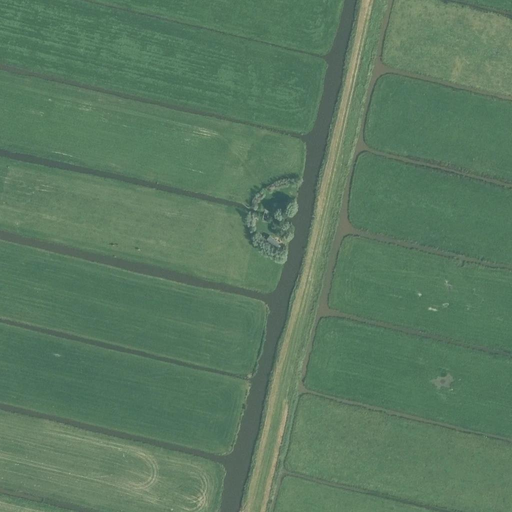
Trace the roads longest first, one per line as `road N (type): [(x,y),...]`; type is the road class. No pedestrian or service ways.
road 1 (track): [(252,511),(326,225),(372,0)]
road 2 (track): [(265,217),(263,226),(209,256),(0,209)]
